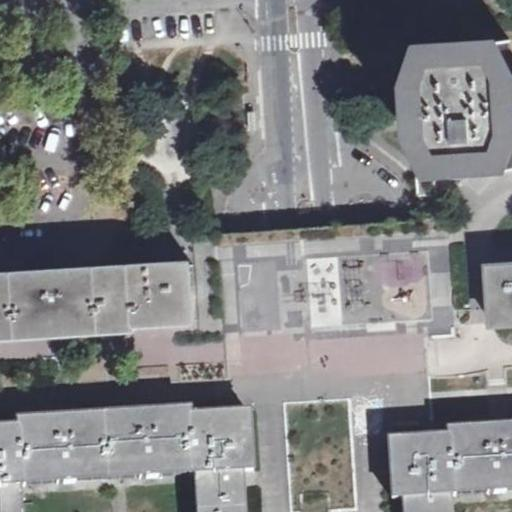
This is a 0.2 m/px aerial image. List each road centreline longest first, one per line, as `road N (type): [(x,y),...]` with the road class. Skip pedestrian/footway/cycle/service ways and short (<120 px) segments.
road 1 (tertiary): [(347,511),(313,11),(306,0)]
road 2 (tertiary): [(281,0),(275,33),(300,511)]
